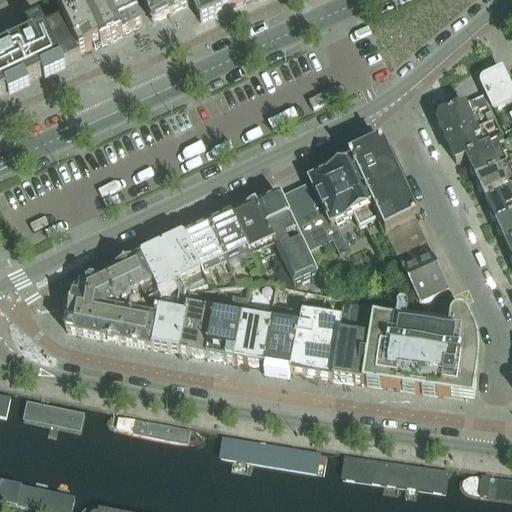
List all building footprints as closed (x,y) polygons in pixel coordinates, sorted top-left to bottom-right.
[(84,0),(82,1),(104,48),(123,39),(123,38),(143,28),(129,0),(84,0)] [(192,6),(189,0),(140,0),(153,25),(192,6)] [(224,0),(189,0),(192,6),(201,25),(230,12),(224,0)] [(224,0),(230,12),(255,0),(224,0)] [(101,50),(104,48),(82,1),(59,12),(64,23),(80,57),(100,48),(101,50)] [(0,97),(7,94),(10,100),(30,90),(27,85),(43,77),(45,83),(66,73),(63,68),(81,59),(80,57),(64,23),(45,31),(40,21),(26,28),(31,38),(0,53),(0,97)] [(511,107),(511,97),(505,82),(501,74),(485,82),(484,83),(483,83),(483,84),(482,85),(482,86),(482,87),(483,88),(495,115),(511,107)] [(440,120),(437,127),(445,144),(474,131),(466,114),(471,112),(471,113),(486,107),(483,100),(440,120)] [(506,138),(511,134),(511,118),(500,125),(506,138)] [(445,144),(456,167),(467,162),(467,161),(493,149),(494,148),(504,143),(501,136),(485,143),(486,145),(482,147),(474,131),(445,144)] [(467,161),(467,162),(471,172),(470,174),(472,180),(475,181),(477,183),(511,167),(511,157),(507,160),(508,163),(502,165),(494,148),(493,149),(467,161)] [(351,165),(368,202),(398,186),(384,154),(375,151),(350,163),(351,165)] [(279,197),(281,201),(306,254),(331,242),(339,260),(348,255),(336,229),(354,221),(359,232),(378,223),(368,202),(351,165),(324,178),(322,177),(320,178),(319,178),(317,179),(315,180),(314,181),(312,182),(311,184),(309,185),(306,187),(304,184),(279,197)] [(511,167),(477,183),(478,186),(476,188),(479,194),(482,194),(486,205),(511,193),(511,167)] [(398,186),(368,202),(378,223),(384,237),(415,222),(398,186)] [(511,193),(486,205),(491,215),(490,218),(493,224),(495,224),(496,226),(511,219),(511,193)] [(317,277),(306,254),(281,201),(258,212),(278,256),(273,259),(277,267),(282,265),(293,289),(317,277)] [(256,207),(232,218),(251,258),(268,249),(273,259),(278,256),(258,212),(256,207)] [(232,218),(208,229),(231,276),(254,265),(251,258),(232,218)] [(511,219),(496,226),(498,229),(496,232),(499,238),(502,238),(506,248),(511,245),(511,219)] [(399,266),(403,274),(432,259),(415,222),(384,237),(397,266),(399,266)] [(208,229),(184,241),(205,283),(209,291),(214,288),(212,284),(231,276),(208,229)] [(161,303),(186,300),(183,293),(205,283),(184,241),(162,251),(155,254),(148,258),(141,261),(161,303)] [(402,275),(419,312),(422,309),(433,304),(450,297),(432,259),(403,274),(402,275)] [(161,303),(141,261),(74,293),(73,298),(72,300),(70,301),(68,302),(66,304),(65,306),(64,309),(64,311),(64,314),(65,316),(68,320),(66,335),(67,336),(153,353),(161,307),(161,305),(161,303)] [(270,323),(260,373),(289,378),(301,317),(304,298),(276,293),(270,323)] [(430,321),(421,319),(409,396),(442,401),(444,392),(467,396),(473,348),(459,316),(450,297),(433,304),(438,316),(430,321)] [(161,307),(153,353),(180,359),(191,302),(187,303),(186,300),(161,303),(161,305),(161,307)] [(191,302),(180,359),(206,363),(216,313),(202,310),(203,304),(191,302)] [(362,389),(409,396),(421,319),(419,312),(375,309),(373,315),(362,389)] [(343,310),(341,324),(330,384),(332,384),(332,385),(362,390),(362,389),(373,315),(343,310)] [(216,313),(206,363),(233,368),(243,318),(216,313)] [(330,384),(341,324),(301,317),(289,378),(290,378),(330,384)] [(243,318),(233,368),(260,373),(270,323),(243,318)] [(0,399),(0,414),(7,416),(10,402),(0,399)] [(27,401),(23,419),(94,437),(99,420),(27,401)] [(109,417),(105,434),(204,454),(208,436),(109,417)] [(236,441),(233,461),(321,475),(324,455),(236,441)] [(346,457),(343,478),(445,493),(448,473),(346,457)] [(511,480),(484,477),(481,494),(511,498),(511,480)] [(0,487),(0,511),(4,511),(71,511),(73,502),(0,487)]
